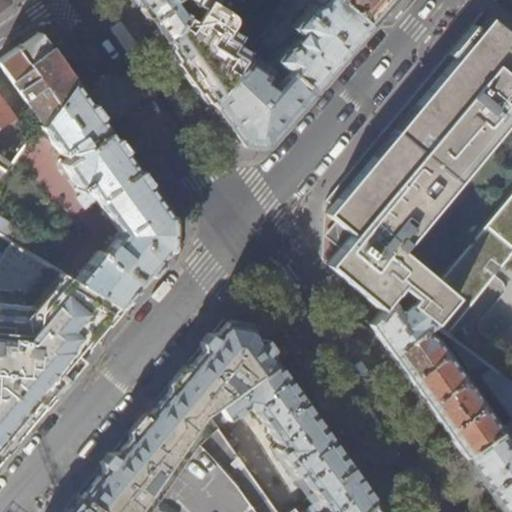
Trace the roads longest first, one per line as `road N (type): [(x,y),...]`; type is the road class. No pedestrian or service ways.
road 1 (residential): [(4,511),(238,235)]
road 2 (secondary): [(238,235),(436,511)]
road 3 (residential): [(238,235),(437,0)]
road 4 (secondary): [(76,0),(238,235)]
